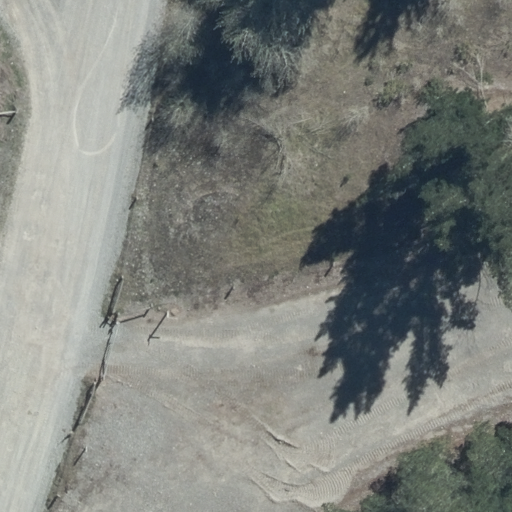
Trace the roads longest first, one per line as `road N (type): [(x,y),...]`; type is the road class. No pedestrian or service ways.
road 1 (unclassified): [(44,336),(122,371),(511,291)]
road 2 (unclassified): [(44,336),(87,49)]
road 3 (track): [(265,343),(131,511)]
road 4 (unclassified): [(0,464),(44,336)]
